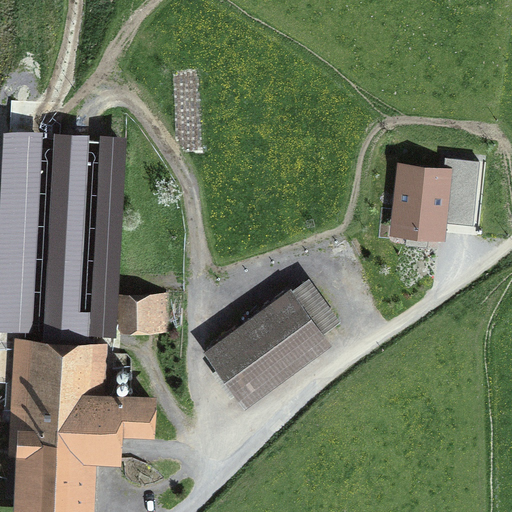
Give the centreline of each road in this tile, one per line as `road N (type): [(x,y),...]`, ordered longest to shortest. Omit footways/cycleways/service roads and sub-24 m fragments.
road 1 (track): [(97,78),(159,129),(185,175),(197,249),(202,397),(247,453)]
road 2 (track): [(511,239),(317,387),(186,511)]
road 3 (track): [(75,0),(61,118),(155,0)]
